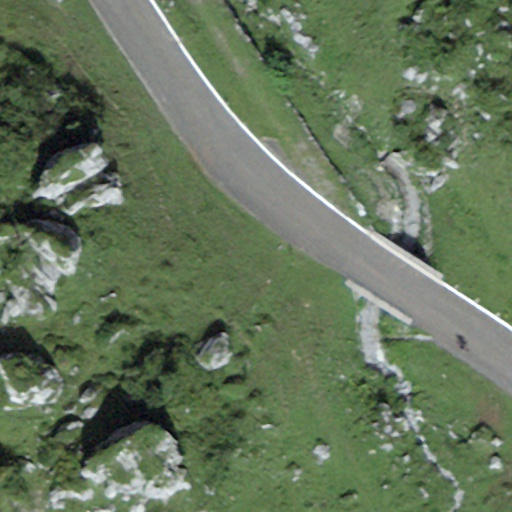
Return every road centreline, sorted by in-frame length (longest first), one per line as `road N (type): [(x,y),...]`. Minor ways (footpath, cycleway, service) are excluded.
road 1 (primary): [(118,0),(175,88),(253,182),(511,367)]
road 2 (track): [(253,182),(224,75),(185,0)]
